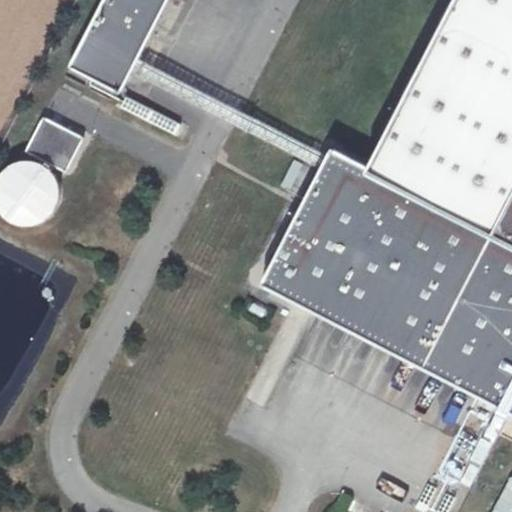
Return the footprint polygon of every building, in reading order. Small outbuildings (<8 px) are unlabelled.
[(104,0),(71,66),(71,67),(72,68),(121,93),(122,93),(123,92),(170,0),(104,0)] [(511,0),(455,0),(371,166),(334,147),(264,283),(511,411),(511,0)] [(66,173),(67,173),(85,139),(45,119),(27,153),(66,173)] [(50,168),(39,162),(26,160),(14,164),(4,172),(0,178),(0,207),(8,218),(19,224),(32,225),(44,222),(54,214),(60,202),(61,190),(58,178),(50,168)] [(511,445),(510,445),(494,481),(511,488),(511,445)] [(442,475),(440,485),(464,490),(466,480),(442,475)] [(432,486),(424,511),(425,511),(453,511),(459,495),(432,486)] [(366,511),(369,504),(354,498),(348,511),(366,511)]
